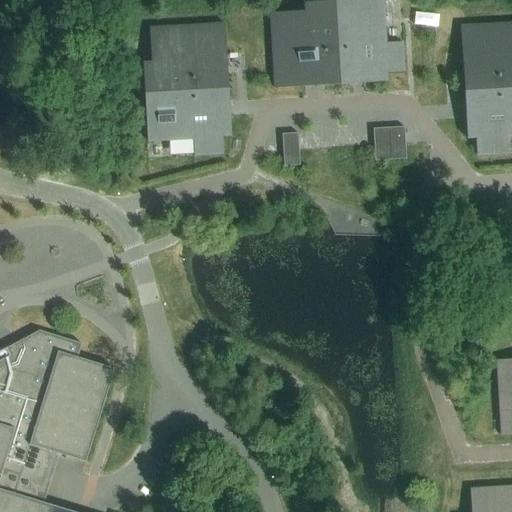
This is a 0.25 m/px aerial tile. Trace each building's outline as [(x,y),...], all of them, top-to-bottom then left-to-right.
[(386,44),(383,0),(359,0),(305,3),(305,12),(270,14),(275,89),(353,84),(353,77),(366,76),(367,83),(387,82),(386,73),(404,72),(403,43),(386,44)] [(478,156),(507,154),(506,138),(511,137),(511,23),(461,27),(466,105),(473,105),(473,118),(466,119),(467,139),(476,138),(478,156)] [(152,63),(143,64),(148,142),(193,139),(194,156),(224,154),(223,137),(231,136),(230,116),(223,116),(222,103),(229,103),(225,24),(150,29),(152,63)] [(405,128),(389,129),(391,160),(406,159),(406,144),(405,128)] [(375,161),(391,160),(389,129),(374,130),(374,146),(375,161)] [(300,166),(299,150),(298,134),(283,135),(284,151),(285,167),(300,166)] [(0,511),(51,511),(53,506),(45,503),(60,454),(86,462),(114,369),(78,358),(82,344),(40,331),(18,343),(0,352),(0,511)] [(511,359),(496,361),(501,436),(511,435),(511,359)] [(511,511),(511,486),(470,489),(471,511),(511,511)]
